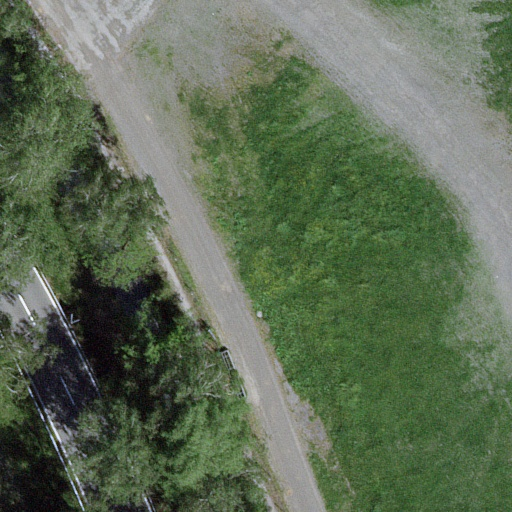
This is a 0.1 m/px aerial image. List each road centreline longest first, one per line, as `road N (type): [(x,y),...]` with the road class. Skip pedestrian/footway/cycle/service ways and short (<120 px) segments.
road 1 (track): [(291,511),(152,168),(29,0)]
road 2 (secondary): [(117,511),(0,263)]
